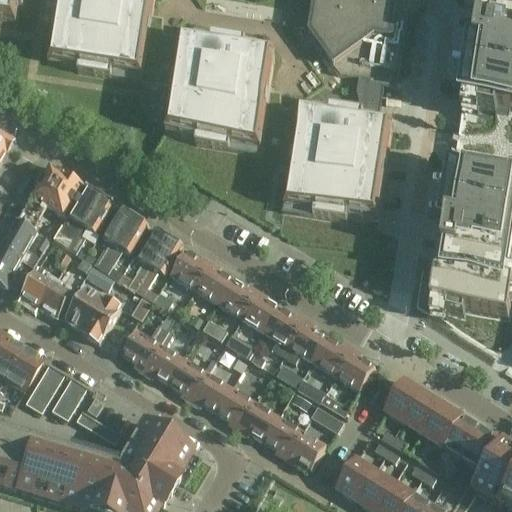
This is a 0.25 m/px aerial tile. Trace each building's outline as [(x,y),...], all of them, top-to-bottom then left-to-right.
[(0,0),(0,23),(16,25),(18,10),(23,11),(24,0),(0,0)] [(54,23),(48,65),(78,70),(77,76),(141,86),(173,91),(167,132),(166,137),(154,159),(272,232),(279,236),(289,242),(374,255),(377,235),(378,224),(380,209),(381,203),(385,181),(390,149),(391,141),(393,129),(378,126),(363,124),(363,118),(362,118),(330,113),(329,119),(298,114),(278,111),(280,100),(269,99),(272,74),(275,57),(245,52),(246,46),(212,41),(211,47),(180,42),(160,39),(162,26),(151,25),(154,8),(155,0),(58,0),(57,8),(56,12),(54,11),(52,23),(54,23)] [(314,0),(309,36),(315,44),(340,80),(359,83),(358,88),(357,97),(362,118),(363,118),(363,124),(378,126),(384,91),(396,93),(398,83),(401,61),(408,20),(426,7),(426,0),(314,0)] [(432,310),(430,320),(509,369),(504,376),(511,380),(511,0),(480,0),(476,29),(480,30),(476,54),(472,54),(464,106),(452,180),(444,233),(448,234),(444,258),(440,257),(432,310)] [(0,168),(11,149),(10,145),(0,138),(0,168)] [(32,201),(47,210),(66,179),(65,179),(54,172),(48,173),(32,201)] [(84,190),(66,179),(47,210),(64,221),(65,220),(84,190)] [(68,222),(59,237),(73,246),(75,242),(101,200),(84,190),(65,220),(68,222)] [(73,246),(67,255),(77,261),(83,250),(86,244),(83,242),(88,234),(96,239),(114,209),(101,200),(75,242),(73,246)] [(27,210),(18,226),(34,235),(43,220),(27,210)] [(89,258),(85,265),(92,269),(94,271),(103,276),(135,221),(121,213),(103,243),(111,248),(105,256),(104,255),(101,261),(99,264),(97,263),(89,258)] [(102,277),(119,286),(123,279),(113,272),(115,270),(122,258),(122,254),(130,259),(149,229),(135,221),(103,276),(102,277)] [(34,235),(18,226),(3,254),(22,265),(39,237),(38,236),(37,237),(34,235)] [(119,286),(135,297),(169,242),(156,234),(137,264),(144,268),(133,285),(123,279),(119,286)] [(43,241),(35,253),(42,257),(50,245),(43,241)] [(169,242),(135,297),(152,307),(158,299),(148,293),(158,277),(165,281),(183,251),(169,242)] [(22,265),(3,254),(0,258),(0,289),(4,292),(9,290),(18,296),(23,288),(14,283),(16,280),(15,279),(22,265)] [(171,281),(195,296),(212,268),(206,264),(203,268),(186,257),(171,281)] [(63,258),(55,269),(63,274),(71,263),(63,258)] [(212,268),(195,296),(218,310),(233,286),(216,276),(218,272),(212,268)] [(39,313),(56,285),(38,273),(20,302),(39,313)] [(56,285),(39,313),(58,325),(75,296),(56,285)] [(233,286),(218,310),(242,325),(259,297),(253,293),(251,297),(233,286)] [(122,314),(88,293),(66,327),(85,339),(84,341),(99,350),(122,314)] [(259,297),(242,325),(266,339),(280,315),(263,305),(265,301),(259,297)] [(280,315),(266,339),(289,354),(306,326),(300,322),(298,326),(280,315)] [(209,326),(203,336),(222,347),(228,337),(209,326)] [(306,326),(289,354),(313,368),(328,344),(310,334),(313,330),(306,326)] [(136,337),(122,361),(140,372),(137,375),(144,379),(161,352),(169,338),(158,331),(150,345),(136,337)] [(0,386),(2,388),(4,386),(13,370),(22,355),(23,353),(6,343),(5,345),(0,353),(0,386)] [(328,344),(313,368),(336,383),(353,355),(347,351),(345,355),(328,344)] [(184,366),(161,352),(144,379),(150,383),(152,380),(169,390),(184,366)] [(4,386),(2,388),(23,401),(44,366),(23,353),(22,355),(13,370),(4,386)] [(360,359),(353,355),(336,383),(360,397),(375,373),(357,362),(360,359)] [(184,366),(169,390),(187,401),(185,404),(191,408),(216,367),(211,364),(203,377),(184,366)] [(216,367),(191,408),(197,412),(199,408),(217,419),(232,395),(211,382),(219,369),(216,367)] [(406,429),(424,398),(405,386),(386,417),(406,429)] [(232,395),(217,419),(234,429),(232,433),(238,437),(255,409),(232,395)] [(424,440),(443,410),(424,398),(406,429),(424,440)] [(326,399),(321,408),(345,423),(350,414),(326,399)] [(94,403),(86,417),(94,422),(103,409),(94,403)] [(255,409),(238,437),(245,441),(247,437),(264,448),(279,423),(255,409)] [(442,452),(461,421),(443,410),(424,440),(442,452)] [(342,427),(318,413),(312,423),(335,438),(342,427)] [(461,421),(443,452),(460,463),(479,432),(461,421)] [(279,462),(285,465),(302,438),(279,423),(264,448),(281,458),(279,462)] [(0,493),(61,511),(164,511),(182,484),(179,483),(195,457),(141,424),(130,442),(132,444),(130,448),(119,466),(117,472),(0,437),(0,493)] [(479,432),(460,463),(480,475),(499,444),(479,432)] [(392,451),(397,444),(386,437),(382,444),(392,451)] [(326,452),(302,438),(285,465),(292,469),(294,466),(312,477),(326,452)] [(392,451),(403,457),(407,450),(397,444),(392,451)] [(511,511),(511,449),(503,444),(470,498),(493,511),(502,511),(505,508),(511,511)] [(385,463),(389,456),(379,449),(375,456),(385,463)] [(389,456),(385,463),(396,469),(400,462),(389,456)] [(429,473),(433,466),(423,460),(419,467),(429,473)] [(357,465),(338,496),(358,508),(376,477),(357,465)] [(433,466),(429,473),(440,480),(444,473),(433,466)] [(422,485),(426,478),(416,472),(412,479),(422,485)] [(364,511),(380,511),(394,488),(376,477),(358,508),(364,511)] [(432,492),(436,485),(426,478),(422,485),(432,492)] [(452,491),(463,497),(467,491),(456,484),(454,488),(452,491)] [(405,511),(413,500),(394,488),(380,511),(405,511)] [(458,504),(463,497),(452,491),(451,493),(448,498),(458,504)] [(413,499),(405,511),(429,511),(431,510),(413,499)]
